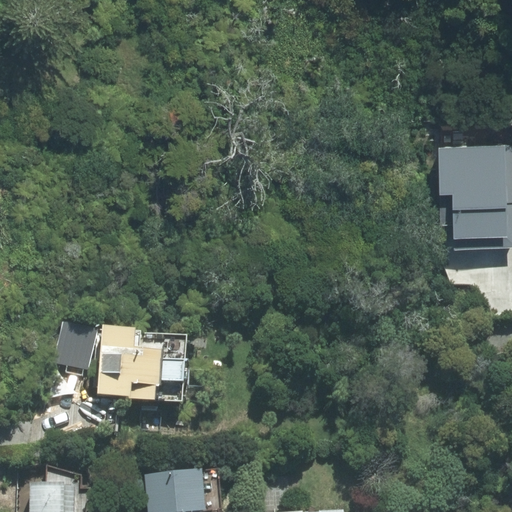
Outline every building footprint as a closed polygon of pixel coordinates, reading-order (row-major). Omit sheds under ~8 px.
[(511,239),(511,118),(467,117),(467,146),(444,145),(442,246),(472,247),(472,239),(511,239)] [(0,381),(8,382),(10,333),(0,332),(0,381)] [(165,388),(194,390),(197,340),(111,334),(107,403),(164,407),(165,388)] [(202,475),(150,478),(151,511),(211,511),(209,474),(202,475)] [(84,511),(85,491),(36,490),(35,511),(84,511)]
